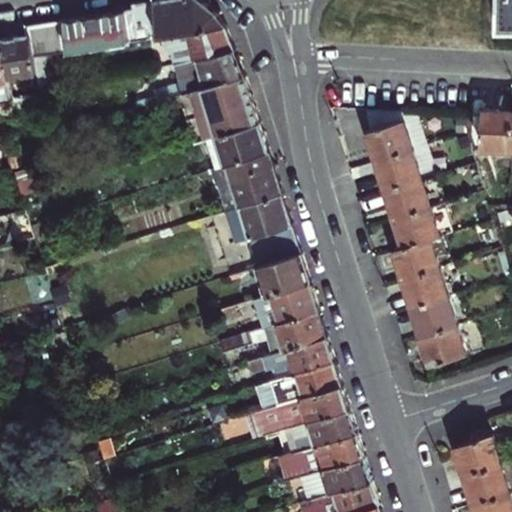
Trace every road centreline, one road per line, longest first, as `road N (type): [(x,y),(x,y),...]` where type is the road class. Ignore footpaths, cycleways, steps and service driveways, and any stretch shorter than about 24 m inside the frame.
road 1 (tertiary): [(292,55),(321,204),(389,421)]
road 2 (residential): [(292,55),(511,63)]
road 3 (residential): [(389,421),(511,383)]
